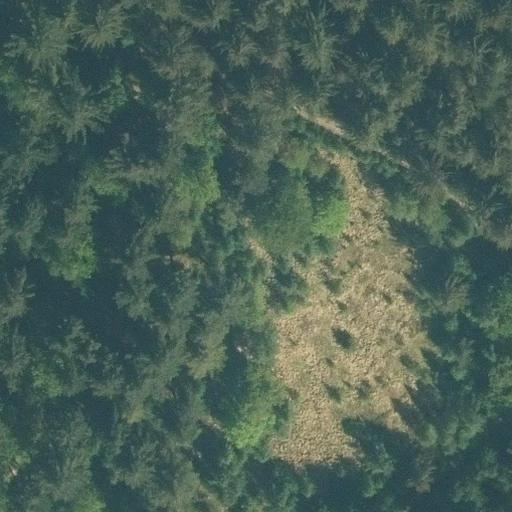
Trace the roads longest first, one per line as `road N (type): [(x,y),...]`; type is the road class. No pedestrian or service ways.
road 1 (track): [(75,0),(444,180),(511,225)]
road 2 (track): [(511,406),(394,511)]
